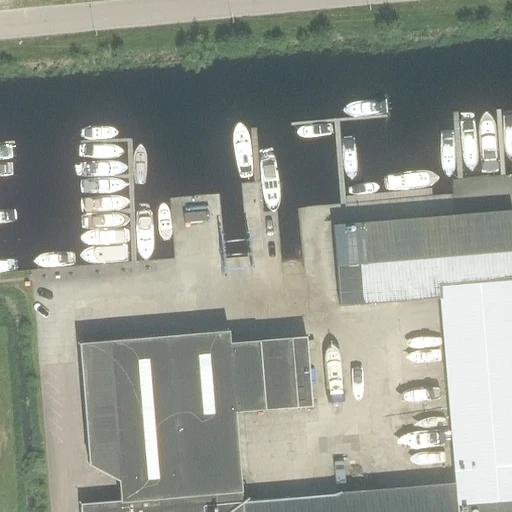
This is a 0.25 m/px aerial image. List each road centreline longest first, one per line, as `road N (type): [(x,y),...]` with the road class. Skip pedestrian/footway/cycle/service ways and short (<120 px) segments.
road 1 (unknown): [(59,511),(55,378),(86,314),(130,288),(204,277),(289,295),(345,369),(344,402),(320,442)]
road 2 (unclassified): [(290,0),(0,26)]
